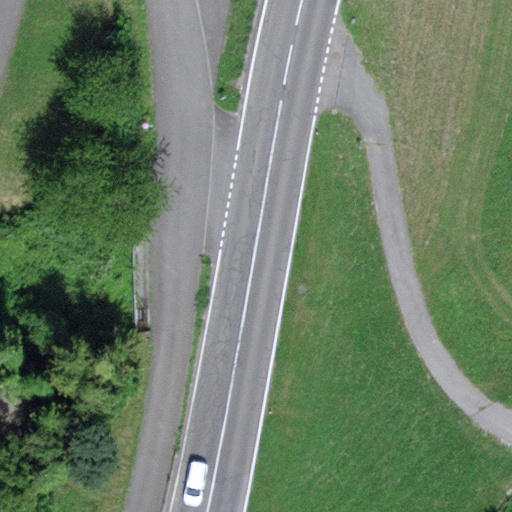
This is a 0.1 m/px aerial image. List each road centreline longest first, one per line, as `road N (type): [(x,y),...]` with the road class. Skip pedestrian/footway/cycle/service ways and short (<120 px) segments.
road 1 (primary): [(206,511),(302,0)]
road 2 (residential): [(172,0),(189,105),(184,253),(139,511)]
road 3 (track): [(288,61),(345,75),(373,116),(423,332),(458,385),(511,429)]
